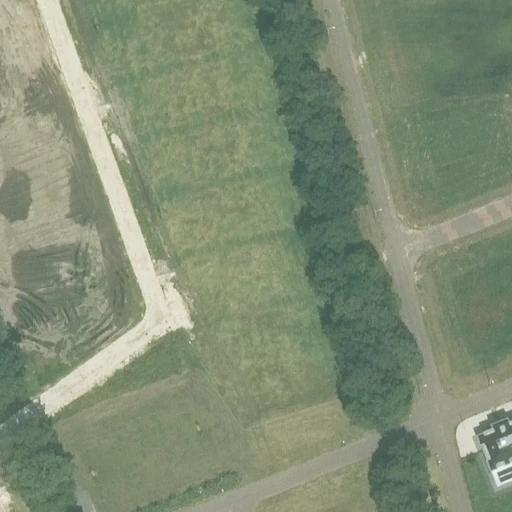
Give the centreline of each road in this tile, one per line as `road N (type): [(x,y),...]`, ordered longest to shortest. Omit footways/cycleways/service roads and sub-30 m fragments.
road 1 (residential): [(442,421),(334,0)]
road 2 (residential): [(442,421),(227,507)]
